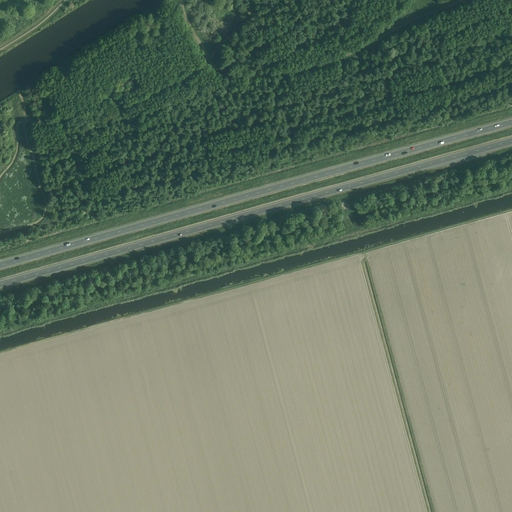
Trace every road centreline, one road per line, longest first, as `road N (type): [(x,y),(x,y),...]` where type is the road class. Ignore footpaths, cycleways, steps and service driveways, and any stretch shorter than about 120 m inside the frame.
road 1 (trunk): [(0,285),(511,142)]
road 2 (trunk): [(511,123),(0,265)]
